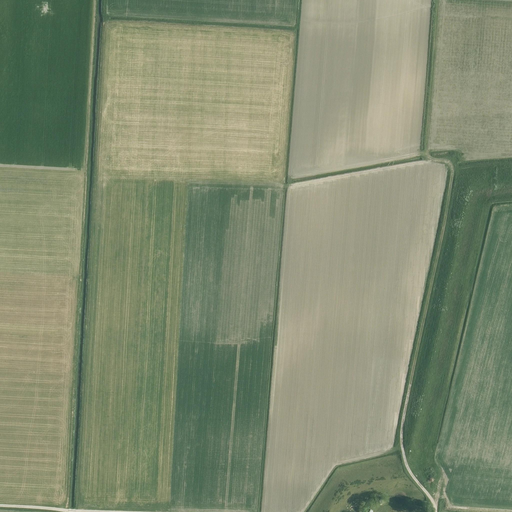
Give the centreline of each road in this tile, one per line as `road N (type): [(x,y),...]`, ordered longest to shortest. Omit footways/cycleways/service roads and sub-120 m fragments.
road 1 (track): [(0,505),(133,511)]
road 2 (track): [(409,389),(403,457),(436,507)]
